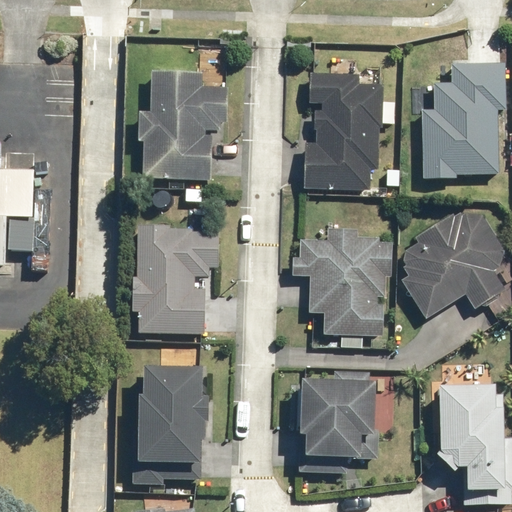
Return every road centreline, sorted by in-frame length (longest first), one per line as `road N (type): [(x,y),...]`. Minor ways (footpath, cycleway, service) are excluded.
road 1 (residential): [(107,0),(95,511)]
road 2 (residential): [(264,0),(259,511)]
